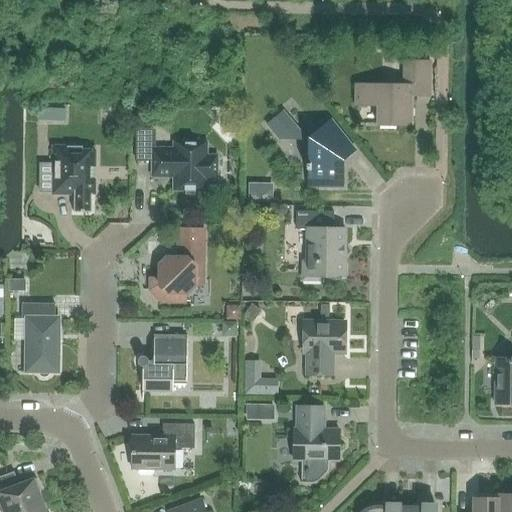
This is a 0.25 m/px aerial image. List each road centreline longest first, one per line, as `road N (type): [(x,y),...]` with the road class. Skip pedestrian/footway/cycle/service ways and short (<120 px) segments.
road 1 (residential): [(511,450),(386,449),(387,235),(437,179)]
road 2 (residential): [(68,429),(95,400),(98,266),(142,224)]
